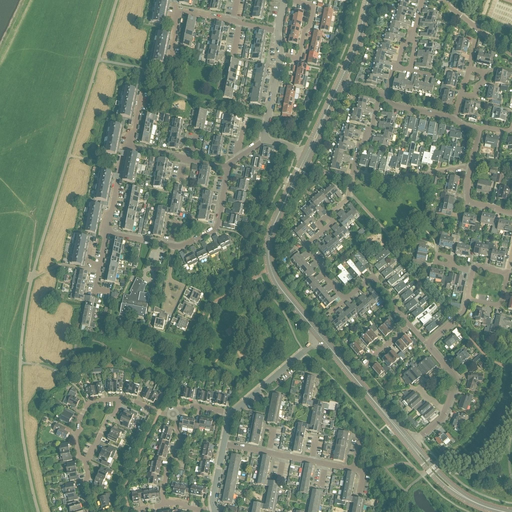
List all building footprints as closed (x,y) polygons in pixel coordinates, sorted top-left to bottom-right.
[(163,25),(168,0),(155,0),(151,23),(163,25)] [(398,3),(397,10),(413,13),(414,10),(408,9),(409,5),(398,3)] [(397,10),(395,16),(406,18),(407,15),(412,16),(413,13),(397,10)] [(428,15),(427,18),(437,20),(439,13),(423,10),(422,13),(428,15)] [(393,15),(391,22),(407,25),(410,26),(411,23),(405,21),(406,18),(395,16),(393,15)] [(421,20),(420,23),(423,24),(436,26),(437,20),(427,18),(426,21),(421,20)] [(391,22),(389,28),(400,30),(400,27),(406,29),(407,25),(391,22)] [(423,24),(422,27),(428,28),(427,31),(438,34),(439,27),(436,26),(423,24)] [(387,28),(386,34),(401,38),(404,38),(405,35),(399,34),(400,30),(389,28),(387,28)] [(436,40),(438,34),(427,31),(427,34),(421,33),(420,37),(423,37),(423,39),(427,40),(427,38),(436,40)] [(161,34),(156,33),(151,62),(163,65),(169,36),(161,34)] [(384,43),(390,44),(390,42),(394,43),(395,40),(400,41),(401,38),(386,34),(385,34),(383,41),(384,41),(384,43)] [(459,41),(457,46),(467,49),(469,43),(462,41),(463,38),(456,37),(455,40),(459,41)] [(437,44),(427,42),(427,40),(423,39),(422,41),(420,41),(420,44),(426,45),(425,49),(435,51),(437,44)] [(391,46),(389,46),(390,44),(384,43),(383,45),(381,44),(380,51),(393,54),(396,54),(397,51),(391,50),(391,46)] [(467,49),(457,46),(456,52),(452,51),(452,54),(459,56),(460,53),(466,55),(467,49)] [(418,51),(418,54),(434,57),(435,51),(425,49),(424,52),(418,51)] [(377,50),(375,56),(386,59),(386,56),(392,57),(393,54),(380,51),(377,50)] [(483,51),(480,50),(477,50),(475,57),(478,58),(477,64),(483,65),(485,55),(482,55),(483,51)] [(485,55),(483,65),(489,67),(490,60),(493,61),(494,54),(489,52),(488,56),(485,55)] [(434,57),(418,54),(417,57),(423,58),(422,62),(432,64),(434,57)] [(455,58),(454,64),(464,66),(465,60),(459,59),(459,56),(452,54),(451,57),(455,58)] [(375,56),(374,63),(390,66),(391,63),(385,62),(386,59),(375,56)] [(432,64),(422,62),(421,65),(415,63),(415,67),(431,70),(432,64)] [(374,63),(372,69),(383,72),(383,68),(389,70),(390,66),(374,63)] [(452,70),(446,68),(445,71),(452,72),(453,70),(462,72),(464,66),(454,64),(452,70)] [(371,76),(384,79),(387,79),(388,76),(382,75),(383,72),(372,69),(371,76)] [(498,72),(496,78),(506,80),(507,76),(511,77),(511,72),(505,70),(504,73),(498,72)] [(452,75),(452,72),(445,71),(444,74),(448,74),(447,80),(457,83),(458,77),(452,75)] [(392,89),(399,91),(403,74),(399,74),(398,80),(395,79),(392,89)] [(406,75),(403,74),(399,91),(405,92),(408,82),(405,81),(406,75)] [(368,75),(367,82),(366,82),(366,85),(377,87),(377,84),(378,81),(384,82),(384,79),(371,76),(368,75)] [(412,92),(419,93),(421,83),(418,82),(419,76),(416,75),(415,77),(412,92)] [(408,82),(405,92),(412,94),(412,92),(415,77),(412,77),(411,82),(408,82)] [(421,83),(419,93),(425,94),(427,84),(428,84),(429,78),(425,77),(424,83),(421,83)] [(496,78),(495,83),(501,85),(501,88),(508,89),(509,86),(505,86),(506,80),(496,78)] [(427,84),(425,94),(432,96),(435,80),(432,79),(431,85),(428,84),(427,84)] [(455,89),(457,83),(447,80),(445,86),(442,85),(441,88),(448,90),(449,87),(455,89)] [(136,90),(124,88),(118,117),(123,118),(130,119),(136,90)] [(448,92),(448,90),(441,88),(441,91),(444,92),(443,98),(453,100),(454,94),(448,92)] [(489,88),(488,94),(498,96),(499,90),(489,88)] [(498,96),(488,94),(487,100),(493,101),(492,104),(500,106),(502,97),(498,96)] [(359,97),(357,103),(368,106),(368,102),(374,104),(375,100),(359,97)] [(443,98),(442,104),(438,103),(437,106),(445,107),(445,104),(452,106),(453,100),(443,98)] [(466,103),(465,109),(475,111),(476,108),(479,108),(480,103),(473,102),(472,104),(466,103)] [(357,103),(356,110),(369,113),(372,113),(373,110),(367,109),(368,106),(357,103)] [(505,122),(507,114),(500,112),(501,109),(494,107),(492,114),(496,115),(495,119),(505,122)] [(283,108),(282,114),(281,117),(288,118),(289,115),(291,116),(292,110),(283,108)] [(353,109),(351,116),(362,118),(363,115),(368,116),(369,113),(356,110),(353,109)] [(475,111),(465,109),(463,115),(470,116),(469,119),(477,121),(477,118),(473,117),(475,111)] [(387,117),(386,120),(396,123),(398,116),(382,112),(381,116),(387,117)] [(362,118),(351,116),(350,122),(366,126),(367,122),(361,121),(362,118)] [(408,130),(413,131),(414,131),(415,125),(416,121),(410,119),(409,123),(405,123),(404,125),(404,128),(402,136),(406,137),(408,130)] [(379,122),(379,125),(395,129),(396,123),(386,120),(385,123),(379,122)] [(418,132),(423,133),(425,127),(426,123),(420,121),(419,126),(415,125),(414,131),(413,131),(411,143),(415,144),(418,132)] [(122,127),(109,124),(104,153),(113,155),(116,156),(122,127)] [(423,133),(422,139),(426,140),(428,134),(433,135),(435,129),(436,125),(430,124),(429,128),(425,127),(423,133)] [(345,125),(344,132),(360,135),(361,132),(355,131),(356,127),(345,125)] [(395,129),(379,125),(378,129),(384,130),(383,133),(394,135),(395,129)] [(433,135),(432,141),(436,142),(438,136),(443,137),(445,131),(445,127),(440,126),(439,130),(435,129),(433,135)] [(446,126),(445,127),(445,131),(451,132),(449,138),(460,140),(461,134),(457,133),(458,129),(446,126)] [(344,132),(342,138),(350,140),(353,141),(353,137),(359,139),(360,135),(344,132)] [(376,138),(389,141),(392,142),(394,135),(383,133),(382,136),(377,135),(376,138)] [(497,148),(499,137),(495,137),(487,136),(485,144),(491,146),(491,147),(497,148)] [(339,137),(338,144),(354,148),(355,144),(349,143),(350,140),(342,138),(339,137)] [(389,141),(376,138),(373,138),(372,141),(378,142),(377,145),(388,148),(389,141)] [(460,159),(465,160),(467,151),(466,151),(468,143),(467,143),(468,142),(464,141),(464,143),(463,142),(462,149),(456,147),(454,157),(454,158),(460,159)] [(443,159),(443,160),(449,161),(450,157),(454,157),(456,147),(457,144),(453,143),(452,148),(446,147),(446,149),(445,149),(443,159)] [(336,144),(335,150),(337,150),(337,151),(345,152),(347,153),(348,150),(354,151),(354,148),(338,144),(336,144)] [(433,161),(438,163),(439,158),(443,159),(445,149),(446,149),(446,147),(442,146),(440,152),(435,151),(433,161)] [(413,154),(411,164),(411,165),(417,166),(418,162),(422,163),(424,153),(425,147),(422,147),(422,149),(420,149),(419,154),(414,152),(414,154),(413,154)] [(424,153),(422,163),(428,164),(429,160),(433,161),(435,151),(436,148),(431,147),(430,154),(424,153)] [(254,155),(253,158),(263,160),(267,161),(267,159),(270,160),(271,150),(262,148),(260,156),(254,155)] [(366,162),(370,163),(372,157),(372,155),(373,150),(369,149),(367,156),(362,155),(359,165),(365,167),(366,162)] [(403,155),(401,165),(401,166),(406,167),(407,163),(411,164),(413,154),(414,154),(414,152),(414,150),(410,149),(408,157),(403,155)] [(331,156),(333,157),(333,156),(349,160),(350,157),(344,155),(345,152),(337,151),(337,150),(335,150),(332,150),(331,156)] [(370,163),(369,167),(375,169),(376,165),(380,165),(381,159),(382,159),(383,152),(379,151),(378,156),(372,155),(372,157),(370,163)] [(392,157),(390,167),(396,169),(397,164),(401,165),(403,155),(404,152),(402,152),(399,151),(398,158),(392,157)] [(140,155),(128,153),(123,180),(123,181),(124,182),(135,184),(140,155)] [(381,159),(380,165),(379,170),(385,171),(386,167),(390,168),(390,167),(392,157),(393,154),(389,153),(387,160),(382,159),(381,159)] [(333,157),(331,163),(342,165),(342,162),(348,163),(349,160),(333,156),(333,157)] [(245,166),(245,169),(255,171),(258,172),(259,170),(261,170),(263,160),(253,158),(252,167),(245,166)] [(342,165),(331,163),(330,169),(335,170),(334,173),(338,174),(339,171),(346,173),(347,169),(341,168),(342,165)] [(236,180),(239,180),(248,182),(255,183),(257,176),(254,175),(255,171),(245,169),(243,177),(237,176),(236,180)] [(95,195),(94,200),(104,202),(109,176),(110,173),(100,171),(99,174),(95,195)] [(450,180),(449,184),(458,186),(459,179),(448,176),(447,180),(450,180)] [(231,187),(230,191),(236,192),(244,193),(244,191),(247,192),(248,182),(239,180),(237,188),(231,187)] [(489,194),(492,183),(479,181),(477,192),(489,194)] [(449,184),(448,188),(445,187),(444,193),(452,195),(452,192),(456,193),(458,186),(449,184)] [(332,185),(326,189),(333,197),(336,195),(340,199),(342,197),(332,185)] [(126,187),(126,190),(130,191),(130,192),(140,194),(141,189),(129,187),(130,186),(127,186),(126,187)] [(507,201),(509,189),(501,187),(498,199),(507,201)] [(331,199),(333,197),(326,189),(322,193),(320,192),(331,204),(332,206),(335,204),(331,199)] [(229,199),(228,203),(234,204),(234,203),(242,205),(242,203),(244,203),(246,194),(244,193),(236,192),(235,200),(229,199)] [(320,192),(315,196),(322,204),(325,202),(328,207),(331,204),(320,192)] [(441,204),(453,206),(455,200),(449,199),(449,195),(442,194),(441,198),(440,204),(441,204)] [(315,196),(310,200),(312,203),(321,213),(323,211),(320,206),(322,204),(315,196)] [(226,211),(226,214),(229,215),(239,217),(240,215),(242,215),(244,205),(242,205),(234,203),(234,204),(232,212),(226,211)] [(312,203),(307,207),(314,215),(317,213),(321,218),(323,216),(321,213),(312,203)] [(101,206),(89,204),(84,227),(83,232),(88,233),(95,235),(100,211),(101,206)] [(351,211),(348,213),(355,221),(360,216),(349,204),(347,206),(351,211)] [(436,213),(438,213),(445,215),(446,212),(452,213),(453,206),(441,204),(440,209),(437,209),(436,213)] [(302,212),(306,216),(313,224),(316,222),(312,217),(314,215),(307,207),(302,212)] [(342,210),(339,213),(350,225),(355,221),(348,213),(346,215),(342,210)] [(350,225),(339,213),(337,215),(341,219),(338,221),(343,227),(345,229),(350,225)] [(483,214),(481,224),(487,225),(489,215),(483,214)] [(229,215),(228,223),(224,222),(223,227),(234,230),(235,226),(237,227),(239,217),(229,215)] [(459,228),(462,228),(464,229),(465,225),(468,226),(471,216),(465,215),(463,221),(460,220),(459,228)] [(489,215),(487,225),(493,227),(491,233),(494,234),(495,227),(493,226),(495,217),(489,215)] [(306,216),(301,220),(303,223),(308,228),(310,226),(314,230),(317,228),(313,224),(306,216)] [(477,217),(471,216),(468,226),(474,227),(473,231),(476,231),(478,224),(475,224),(477,217)] [(495,227),(494,234),(497,234),(497,231),(503,232),(506,222),(500,221),(498,227),(495,227)] [(506,222),(503,232),(509,233),(508,237),(511,238),(511,234),(511,230),(510,230),(511,223),(506,222)] [(303,223),(298,227),(305,235),(308,233),(311,237),(314,235),(308,228),(303,223)] [(345,229),(343,227),(340,229),(336,224),(334,226),(345,239),(350,235),(345,229)] [(345,239),(334,226),(331,229),(335,233),(333,235),(335,238),(340,243),(345,239)] [(305,235),(298,227),(293,231),(298,237),(300,239),(304,244),(307,242),(303,237),(305,235)] [(449,235),(442,233),(440,233),(438,240),(441,241),(439,247),(445,248),(447,238),(448,238),(449,235)] [(87,237),(75,235),(70,264),(82,266),(86,243),(87,240),(87,237)] [(212,238),(215,243),(217,248),(220,246),(221,249),(230,244),(226,235),(218,239),(217,236),(212,238)] [(328,235),(326,238),(337,250),(342,246),(340,243),(335,238),(332,240),(328,235)] [(457,236),(454,236),(452,235),(451,239),(448,238),(447,238),(445,248),(451,250),(453,243),(455,244),(457,236)] [(327,244),(325,247),(332,255),(337,250),(326,238),(323,240),(327,244)] [(480,256),(482,246),(479,245),(479,241),(474,240),(473,248),(475,248),(474,254),(480,256)] [(201,243),(204,249),(204,248),(207,255),(209,254),(210,257),(219,252),(217,248),(215,243),(207,247),(205,241),(201,243)] [(328,258),(332,255),(325,247),(323,245),(321,247),(317,242),(314,245),(325,257),(327,256),(328,258)] [(419,248),(418,253),(427,255),(428,248),(423,247),(423,243),(417,242),(416,247),(419,248)] [(482,246),(480,256),(486,257),(487,251),(490,251),(492,244),(489,243),(487,243),(486,247),(482,246)] [(494,245),(492,244),(490,251),(493,252),(491,261),(497,263),(499,253),(496,252),(497,248),(494,248),(494,245)] [(456,255),(462,256),(464,246),(458,245),(456,255)] [(464,246),(462,256),(468,258),(470,248),(464,246)] [(190,248),(193,254),(197,260),(198,260),(199,262),(208,257),(207,255),(204,248),(204,249),(196,252),(194,247),(190,248)] [(499,253),(497,263),(503,264),(504,258),(507,258),(508,251),(503,250),(502,253),(499,253)] [(379,271),(383,268),(387,264),(384,260),(389,255),(386,251),(376,260),(379,263),(375,266),(379,271)] [(193,254),(186,257),(183,252),(179,253),(185,266),(187,265),(189,267),(198,263),(197,260),(193,254)] [(291,260),(295,265),(308,255),(306,252),(301,256),(299,253),(291,260)] [(363,257),(359,252),(354,257),(359,262),(355,266),(359,271),(361,274),(366,270),(363,267),(368,263),(367,261),(370,258),(366,254),(363,257)] [(427,255),(418,253),(417,259),(413,258),(412,263),(419,265),(419,261),(425,263),(427,255)] [(308,255),(295,265),(299,270),(308,263),(305,261),(310,257),(308,255)] [(387,264),(383,268),(385,271),(382,274),(386,278),(394,272),(390,267),(396,262),(395,262),(393,259),(387,264)] [(351,269),(347,272),(349,275),(354,280),(358,277),(356,273),(359,271),(355,266),(350,260),(347,263),(351,269)] [(308,263),(299,270),(304,275),(316,265),(314,262),(310,266),(308,263)] [(316,265),(304,275),(308,280),(313,276),(316,273),(314,271),(319,267),(316,265)] [(347,272),(341,265),(337,268),(342,273),(338,277),(344,285),(349,281),(346,278),(349,275),(347,272)] [(394,272),(386,278),(392,286),(396,283),(400,279),(397,275),(402,270),(399,267),(394,272)] [(429,282),(430,279),(436,280),(438,271),(432,269),(431,274),(427,273),(426,281),(429,282)] [(438,271),(436,280),(441,281),(441,284),(444,285),(446,277),(442,277),(443,272),(438,271)] [(400,279),(396,283),(398,286),(395,289),(399,294),(402,291),(407,287),(403,283),(409,278),(406,274),(400,279)] [(313,276),(308,280),(304,283),(309,288),(321,277),(319,275),(315,279),(313,276)] [(448,285),(455,286),(457,277),(450,275),(449,283),(445,282),(444,289),(447,290),(448,285)] [(321,277),(309,288),(313,293),(321,286),(319,284),(324,280),(321,277)] [(457,277),(455,286),(461,288),(460,292),(463,293),(465,286),(461,285),(463,278),(457,277)] [(145,317),(150,296),(144,295),(144,292),(148,284),(145,282),(144,283),(143,283),(142,282),(143,281),(137,278),(134,283),(130,292),(132,293),(130,296),(124,295),(122,304),(120,312),(145,317)] [(407,287),(402,291),(405,294),(402,297),(405,301),(406,301),(413,294),(410,290),(415,285),(412,282),(407,287)] [(321,286),(313,293),(317,298),(330,288),(328,285),(323,289),(321,286)] [(187,295),(192,297),(190,301),(198,304),(202,296),(199,295),(201,292),(191,288),(195,290),(193,294),(186,291),(184,295),(187,297),(187,295)] [(330,288),(317,298),(322,303),(330,296),(328,294),(332,290),(330,288)] [(372,295),(369,297),(376,305),(381,301),(376,294),(372,290),(371,288),(368,290),(372,295)] [(413,294),(406,301),(409,304),(406,306),(410,311),(413,308),(418,304),(414,300),(420,295),(419,294),(421,293),(419,290),(413,294)] [(330,296),(322,303),(326,308),(339,298),(336,295),(332,299),(330,296)] [(363,295),(361,297),(371,309),(376,305),(369,297),(367,299),(363,295)] [(362,303),(359,306),(366,314),(371,309),(361,297),(358,299),(362,303)] [(418,304),(413,308),(416,311),(412,314),(416,319),(421,315),(424,312),(420,307),(426,303),(423,299),(418,304)] [(181,309),(185,311),(183,315),(191,318),(195,310),(193,309),(194,306),(184,302),(188,304),(187,308),(180,305),(178,309),(180,311),(181,309)] [(349,309),(346,311),(353,319),(358,315),(351,305),(348,302),(345,304),(349,309)] [(351,305),(358,315),(361,318),(366,314),(359,306),(357,308),(353,303),(351,305)] [(152,306),(150,313),(151,313),(151,312),(151,309),(155,310),(154,312),(154,313),(160,314),(159,320),(156,320),(154,328),(163,330),(165,322),(167,322),(168,316),(165,315),(165,312),(164,312),(161,310),(155,307),(152,306)] [(424,312),(421,315),(423,318),(420,321),(424,325),(427,323),(432,318),(428,314),(434,309),(431,306),(424,312)] [(340,308),(338,310),(348,323),(353,319),(346,311),(344,313),(340,308)] [(486,326),(488,319),(484,318),(486,311),(477,309),(476,312),(475,312),(474,318),(476,319),(475,321),(483,323),(482,325),(486,326)] [(339,317),(336,319),(343,327),(348,323),(338,310),(335,313),(339,317)] [(432,318),(427,323),(430,326),(427,328),(431,333),(438,326),(435,322),(440,317),(437,314),(432,318)] [(189,321),(178,316),(182,318),(180,322),(173,319),(171,323),(174,324),(174,323),(179,325),(177,328),(185,332),(189,324),(188,324),(189,321)] [(343,327),(336,319),(334,321),(330,317),(327,319),(338,332),(343,327)] [(389,321),(384,326),(390,333),(396,328),(392,324),(394,322),(390,317),(387,319),(389,321)] [(502,333),(504,326),(504,325),(511,326),(511,320),(511,319),(497,317),(495,325),(491,325),(489,332),(493,333),(494,331),(502,333)] [(374,324),(371,326),(376,332),(378,330),(385,338),(390,333),(384,326),(379,330),(374,324)] [(371,331),(366,335),(372,343),(378,338),(374,334),(376,332),(371,326),(369,328),(371,331)] [(452,333),(454,335),(444,343),(449,348),(459,340),(457,338),(458,338),(461,341),(464,338),(457,329),(452,333)] [(359,337),(356,339),(361,345),(363,343),(367,347),(372,343),(366,335),(361,340),(359,337)] [(406,336),(401,341),(407,348),(413,344),(415,346),(417,344),(412,339),(410,341),(406,336)] [(356,344),(351,348),(357,356),(363,351),(359,347),(361,345),(356,339),(354,341),(356,344)] [(401,341),(395,345),(401,352),(399,354),(404,359),(406,357),(402,353),(407,348),(401,341)] [(467,360),(470,357),(465,352),(466,350),(464,348),(458,353),(460,356),(455,360),(461,366),(467,360)] [(393,351),(388,356),(394,364),(399,359),(401,361),(404,359),(399,354),(397,356),(393,351)] [(481,354),(473,362),(475,364),(483,357),(481,354)] [(388,356),(382,361),(386,365),(384,367),(388,372),(391,370),(389,368),(394,364),(388,356)] [(430,357),(423,363),(431,372),(434,370),(433,370),(435,368),(432,365),(435,363),(430,357)] [(482,370),(486,366),(482,361),(478,365),(482,370)] [(423,363),(417,369),(420,373),(421,374),(423,372),(426,375),(428,374),(429,374),(431,372),(423,363)] [(382,369),(378,364),(372,369),(379,377),(384,372),(386,374),(388,372),(384,367),(382,369)] [(416,367),(409,373),(417,382),(419,380),(418,379),(421,377),(418,374),(420,373),(417,369),(416,367)] [(409,373),(404,377),(402,378),(407,384),(409,382),(412,385),(414,383),(414,384),(417,382),(409,373)] [(482,381),(482,375),(469,374),(468,379),(470,379),(470,380),(467,389),(473,391),(477,381),(482,381)] [(105,388),(108,388),(108,394),(114,394),(114,384),(114,383),(113,383),(112,382),(112,381),(111,381),(108,381),(105,381),(105,388)] [(114,384),(114,394),(120,394),(120,388),(122,388),(122,381),(119,381),(119,384),(114,384)] [(127,389),(126,395),(131,396),(133,386),(134,386),(134,384),(126,382),(124,389),(127,389)] [(94,387),(96,397),(102,395),(102,394),(104,393),(102,383),(94,385),(94,387)] [(96,397),(94,387),(89,388),(88,385),(84,385),(86,393),(90,393),(91,398),(96,397)] [(133,386),(131,396),(137,397),(138,392),(141,392),(142,385),(140,385),(139,387),(134,386),(133,386)] [(182,393),(181,399),(187,400),(189,390),(186,390),(187,387),(181,386),(179,393),(182,393)] [(145,394),(143,399),(148,401),(152,393),(147,390),(148,388),(146,387),(143,393),(145,394)] [(189,390),(187,400),(192,401),(193,395),(196,396),(197,389),(195,389),(194,391),(189,390)] [(197,389),(196,396),(199,397),(198,402),(203,403),(205,393),(203,393),(203,392),(202,390),(197,389)] [(70,391),(67,398),(66,397),(63,403),(67,406),(68,404),(76,408),(80,401),(75,398),(77,394),(70,391)] [(152,393),(148,401),(153,404),(156,399),(159,400),(162,394),(159,392),(158,394),(156,393),(155,394),(152,393)] [(205,393),(203,403),(209,404),(210,399),(213,399),(214,392),(211,392),(209,393),(208,394),(205,393)] [(214,392),(213,399),(215,400),(214,405),(220,406),(222,394),(214,392)] [(403,398),(405,400),(402,403),(406,407),(409,405),(418,397),(416,394),(415,395),(414,393),(410,395),(409,393),(403,398)] [(222,394),(220,406),(226,407),(227,402),(229,403),(231,396),(222,394)] [(472,400),(473,397),(467,395),(466,398),(462,396),(458,408),(466,411),(470,399),(472,400)] [(420,399),(418,397),(409,405),(415,411),(417,409),(420,406),(418,404),(421,402),(420,400),(420,399)] [(425,406),(423,404),(420,406),(417,409),(423,415),(432,407),(430,405),(430,406),(428,404),(425,406)] [(432,407),(423,415),(429,422),(434,417),(432,415),(435,413),(434,410),(432,407)] [(125,411),(123,417),(134,422),(136,417),(138,414),(131,411),(130,414),(125,411)] [(69,425),(72,418),(70,417),(71,415),(66,412),(64,415),(63,414),(60,420),(69,425)] [(464,422),(466,416),(458,414),(457,417),(455,416),(452,427),(459,429),(462,421),(464,422)] [(123,417),(120,422),(125,424),(124,427),(130,430),(134,422),(123,417)] [(182,428),(188,429),(189,420),(184,418),(183,423),(180,422),(179,429),(182,429),(182,428)] [(198,422),(196,429),(199,430),(200,428),(205,429),(207,420),(201,419),(200,423),(198,422)] [(189,420),(188,429),(193,430),(193,429),(196,429),(198,422),(195,422),(195,421),(189,420)] [(207,420),(205,429),(210,430),(210,432),(213,432),(214,427),(211,427),(212,425),(212,421),(207,420)] [(65,440),(68,434),(64,432),(66,429),(57,424),(53,430),(58,433),(57,436),(65,440)] [(163,429),(162,434),(171,437),(173,431),(168,430),(169,427),(163,426),(162,429),(163,429)] [(320,429),(311,427),(310,432),(311,432),(311,434),(317,435),(317,433),(319,433),(320,429)] [(113,429),(110,434),(119,438),(121,433),(124,434),(125,432),(119,429),(118,431),(113,429)] [(337,432),(339,432),(338,437),(348,439),(349,434),(339,432),(340,430),(334,429),(334,432),(337,432)] [(444,437),(441,433),(435,439),(436,441),(439,445),(443,442),(444,443),(447,440),(446,440),(448,438),(450,441),(452,439),(448,434),(445,435),(446,436),(444,437)] [(110,434),(108,440),(111,441),(109,444),(118,448),(122,440),(119,438),(110,434)] [(159,439),(158,442),(165,444),(165,441),(169,443),(171,437),(162,434),(160,440),(159,439)] [(165,444),(158,442),(157,445),(160,446),(158,451),(167,454),(169,448),(164,447),(165,444)] [(204,445),(203,451),(212,453),(213,447),(209,446),(210,443),(203,442),(202,445),(204,445)] [(59,448),(60,454),(70,452),(68,446),(70,446),(69,443),(60,445),(60,448),(59,448)] [(104,449),(101,454),(110,458),(113,459),(116,451),(110,448),(109,451),(104,449)] [(155,456),(154,459),(161,461),(162,458),(166,459),(167,454),(158,451),(157,457),(155,456)] [(200,456),(200,459),(206,460),(207,457),(211,458),(212,453),(203,451),(202,456),(200,456)] [(70,452),(60,454),(62,460),(63,459),(63,462),(72,460),(72,457),(71,458),(70,452)] [(110,458),(101,454),(99,459),(104,461),(102,465),(109,468),(110,464),(108,463),(110,458)] [(152,462),(151,468),(160,469),(161,464),(161,461),(154,459),(154,462),(152,462)] [(201,462),(200,468),(209,470),(210,464),(206,463),(206,460),(200,459),(199,462),(201,462)] [(66,467),(67,473),(76,471),(75,465),(76,465),(76,462),(67,464),(67,466),(66,467)] [(148,473),(147,476),(154,477),(155,474),(159,475),(160,469),(151,468),(149,473),(148,473)] [(209,470),(200,468),(199,473),(197,473),(196,476),(203,477),(204,474),(208,475),(209,470)] [(100,470),(98,476),(105,480),(108,474),(111,475),(112,472),(107,469),(105,472),(100,470)] [(76,471),(67,473),(68,479),(70,479),(70,481),(79,479),(79,476),(77,477),(76,471)] [(105,480),(98,476),(95,482),(100,484),(98,487),(104,490),(106,487),(103,485),(105,480)] [(154,477),(147,476),(147,479),(148,479),(147,485),(157,486),(158,481),(154,480),(154,477)] [(169,488),(171,489),(171,490),(174,490),(173,494),(179,496),(180,486),(176,485),(176,483),(173,482),(172,485),(170,484),(169,488)] [(65,487),(66,493),(75,492),(74,486),(75,486),(75,483),(65,485),(66,487),(65,487)] [(189,486),(188,493),(191,494),(190,495),(196,496),(198,487),(192,485),(192,487),(189,486)] [(180,486),(179,496),(184,497),(185,493),(188,493),(189,486),(186,486),(186,487),(180,486)] [(198,487),(196,496),(202,497),(203,493),(205,493),(207,487),(204,486),(203,488),(198,487)] [(143,490),(140,491),(141,497),(144,497),(145,501),(150,500),(149,491),(143,491),(143,490)] [(155,490),(149,491),(150,500),(156,499),(156,498),(159,497),(158,493),(158,491),(155,491),(155,490)] [(141,497),(140,491),(137,491),(137,493),(132,493),(133,503),(139,502),(139,498),(141,497)] [(75,492),(66,493),(67,499),(68,499),(69,502),(78,500),(77,497),(76,497),(75,492)] [(108,501),(111,500),(109,494),(104,496),(104,498),(99,499),(102,509),(110,507),(108,501)] [(335,502),(338,503),(338,504),(345,506),(346,502),(350,503),(351,498),(341,496),(340,501),(338,501),(338,500),(335,500),(335,502)] [(70,507),(71,511),(75,511),(83,510),(81,510),(80,504),(75,505),(74,502),(68,504),(69,507),(70,507)]
